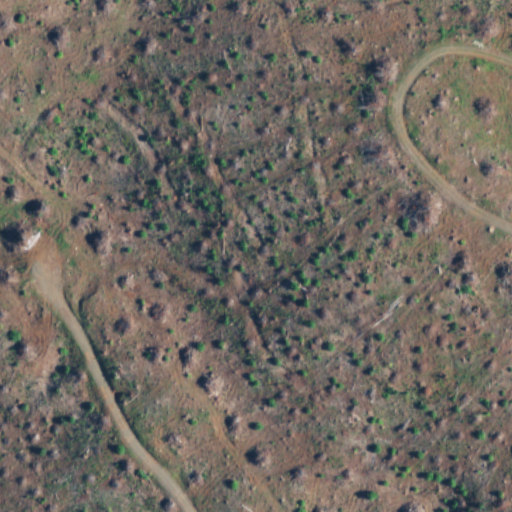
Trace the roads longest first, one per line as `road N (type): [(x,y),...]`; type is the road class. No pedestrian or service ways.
road 1 (track): [(412,190),(394,110),(414,49),(448,34),(511,66)]
road 2 (track): [(216,511),(159,447),(100,318)]
